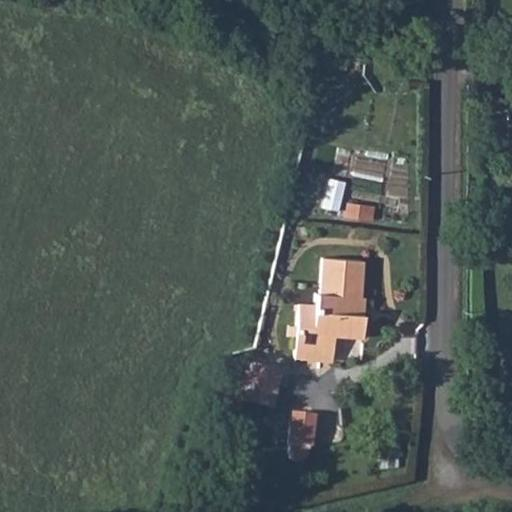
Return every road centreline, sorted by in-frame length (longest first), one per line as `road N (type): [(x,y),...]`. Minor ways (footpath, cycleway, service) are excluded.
road 1 (unclassified): [(450,0),(445,394),(461,445),(511,479)]
road 2 (track): [(361,511),(430,495),(473,458)]
